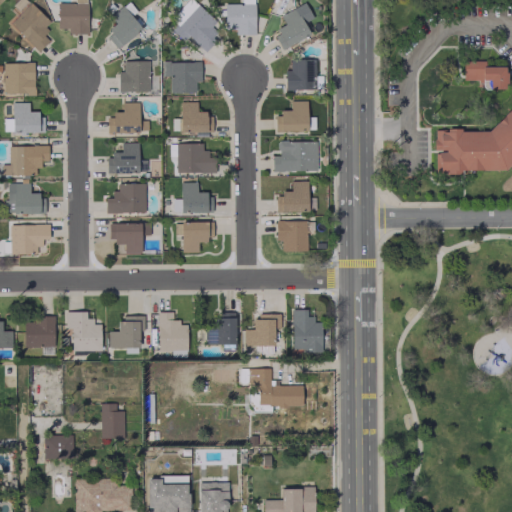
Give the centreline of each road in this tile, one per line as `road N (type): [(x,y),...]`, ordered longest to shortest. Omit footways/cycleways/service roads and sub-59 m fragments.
road 1 (tertiary): [(354,0),(358,511)]
road 2 (residential): [(0,282),(358,280)]
road 3 (residential): [(79,72),(80,281)]
road 4 (residential): [(247,76),(248,280)]
road 5 (residential): [(511,217),(357,220)]
